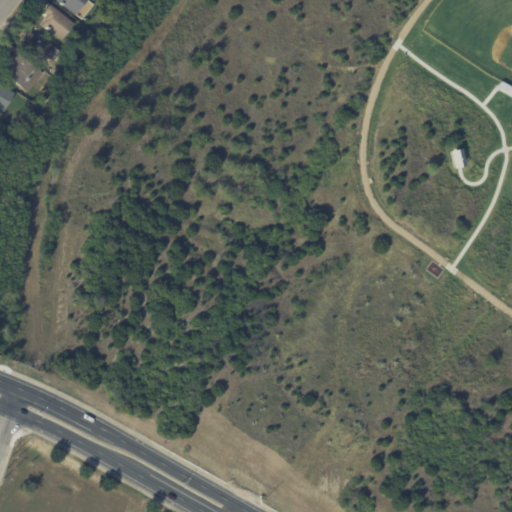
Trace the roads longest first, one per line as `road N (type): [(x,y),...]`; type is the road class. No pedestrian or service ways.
road 1 (secondary): [(249,511),(0,380)]
road 2 (secondary): [(0,405),(201,511)]
